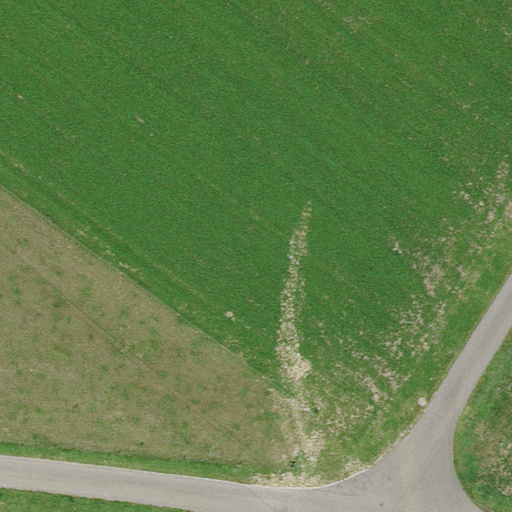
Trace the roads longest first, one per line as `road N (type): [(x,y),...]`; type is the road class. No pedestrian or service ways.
road 1 (unclassified): [(370,511),(511,295)]
road 2 (unclassified): [(0,478),(248,511)]
